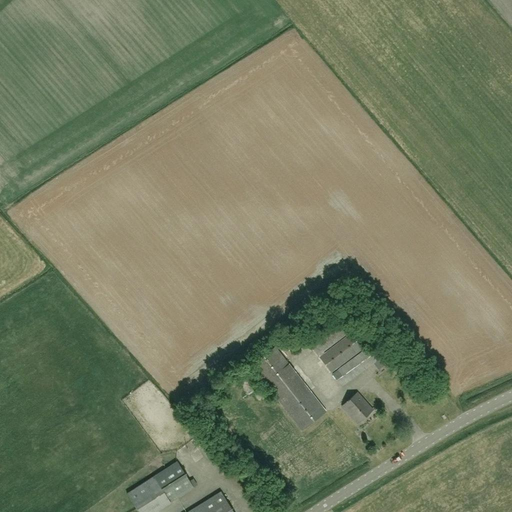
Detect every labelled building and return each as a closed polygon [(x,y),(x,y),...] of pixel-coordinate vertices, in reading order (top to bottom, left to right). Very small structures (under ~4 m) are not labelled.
[(331,373),(363,349),(351,333),(324,353),(323,352),(357,326),(345,310),(306,340),(331,373)] [(341,386),(387,353),(377,340),(331,374),(341,386)] [(302,430),(326,411),(275,346),(251,365),(302,430)] [(242,397),(246,401),(259,390),(256,386),(242,397)] [(357,424),(373,409),(357,392),(342,406),(357,424)] [(138,511),(155,511),(194,488),(178,462),(127,494),(138,511)] [(233,511),(220,491),(187,511),(233,511)]
